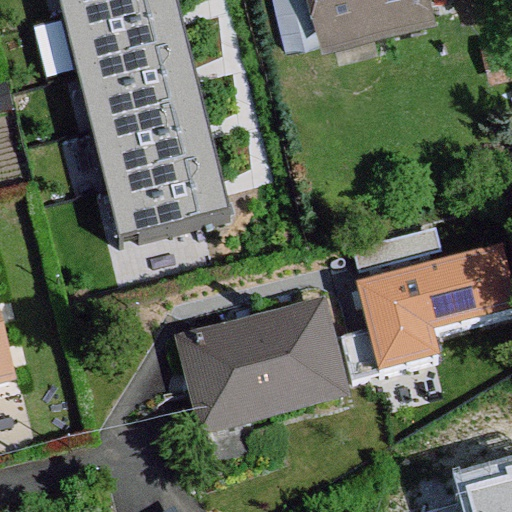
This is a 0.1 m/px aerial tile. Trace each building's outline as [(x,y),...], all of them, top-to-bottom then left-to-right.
[(169,0),(62,0),(88,93),(186,69),(169,0)] [(317,0),(287,0),(297,34),(325,27),(317,0)] [(425,0),(323,0),(332,33),(429,11),(425,0)] [(510,0),(463,0),(466,12),(511,1),(510,0)] [(0,115),(14,112),(8,88),(0,90),(0,115)] [(381,375),(449,359),(444,337),(511,320),(511,266),(506,242),(357,278),(381,375)] [(323,314),(185,349),(206,436),(346,401),(323,314)] [(0,320),(0,388),(16,384),(0,320)]
